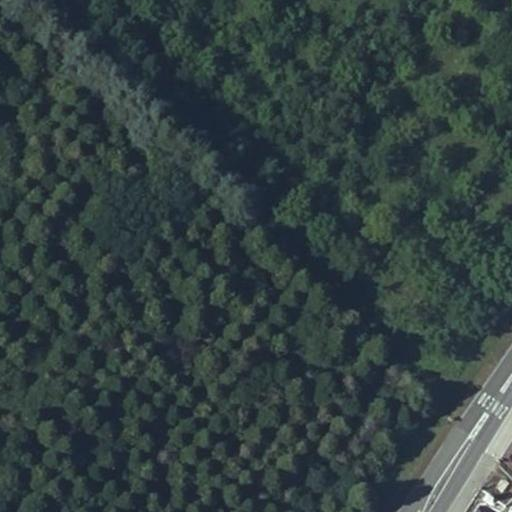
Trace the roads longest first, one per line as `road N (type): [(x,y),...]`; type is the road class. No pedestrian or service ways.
road 1 (tertiary): [(511,361),(406,511)]
road 2 (tertiary): [(511,393),(436,511)]
